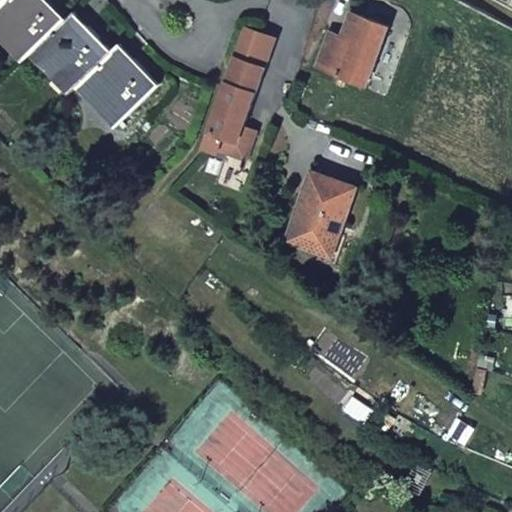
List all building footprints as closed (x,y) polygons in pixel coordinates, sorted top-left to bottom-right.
[(0,0),(0,30),(3,34),(7,30),(31,55),(24,62),(38,77),(45,70),(49,66),(53,62),(78,87),(82,83),(97,98),(100,94),(112,107),(105,114),(116,126),(160,84),(122,44),(114,52),(76,11),(67,19),(48,0),(0,0)] [(345,36),(332,31),(319,66),(367,85),(390,27),(354,12),(345,36)] [(247,29),(237,58),(261,66),(270,37),(247,29)] [(3,34),(0,30),(0,38),(24,62),(31,55),(7,30),(3,34)] [(237,58),(206,147),(220,151),(221,149),(247,158),(256,132),(244,128),(265,67),(261,66),(237,58)] [(45,70),(70,95),(78,87),(53,62),(49,66),(45,70)] [(357,186),(312,171),(302,200),(288,240),(320,251),(324,252),(334,222),(343,225),(357,186)] [(333,256),(341,233),(343,225),(334,222),(324,252),(333,256)] [(347,235),(341,233),(333,256),(324,252),(320,251),(318,257),(337,264),(347,235)] [(496,358),(481,354),(479,367),(494,371),(496,358)]
